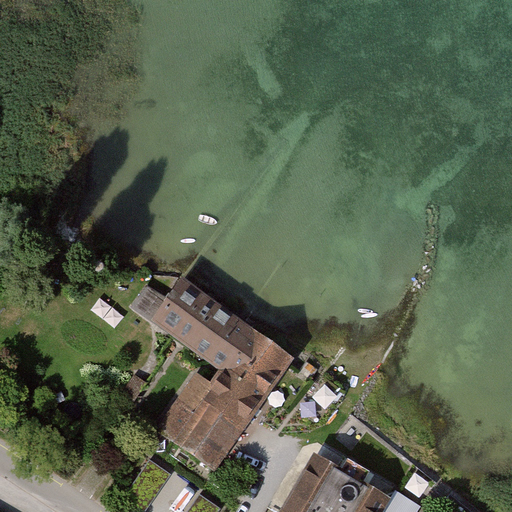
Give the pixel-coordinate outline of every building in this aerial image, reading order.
[(299,349),(182,271),(150,318),(224,367),(267,396),(299,349)] [(214,381),(197,370),(157,427),(217,467),(267,396),(224,367),(214,381)] [(123,393),(135,401),(148,381),(136,373),(123,393)] [(316,449),(278,511),(383,511),(394,493),(366,477),(372,467),(350,454),(343,464),(316,449)] [(125,497),(146,511),(172,473),(151,459),(125,497)] [(394,493),(383,511),(418,511),(423,505),(397,489),(394,493)] [(188,511),(219,511),(221,509),(200,495),(188,511)]
